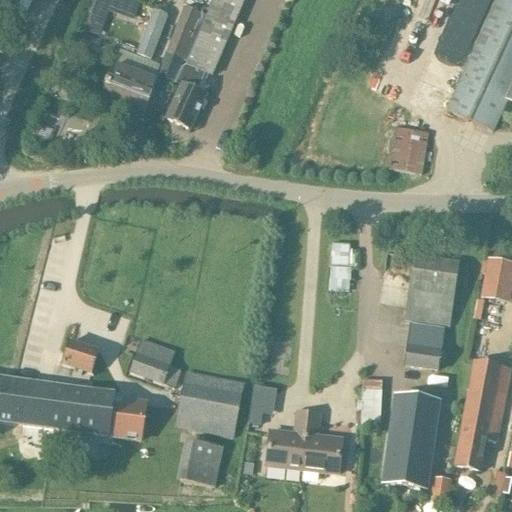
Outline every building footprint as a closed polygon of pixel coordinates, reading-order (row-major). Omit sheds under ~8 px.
[(211,77),(243,3),(235,0),(213,0),(185,66),(204,74),(211,77)] [(511,87),(511,0),(497,0),(446,112),(491,133),(504,105),(511,87)] [(181,60),(199,13),(184,8),(166,54),(181,60)] [(142,116),(156,80),(115,64),(101,100),(142,116)] [(181,87),(165,120),(189,131),(205,97),(196,92),(204,74),(185,66),(178,68),(172,83),(181,87)] [(37,121),(30,140),(74,156),(81,137),(56,128),(37,121)] [(420,176),(427,135),(395,130),(389,171),(420,176)] [(348,267),(350,246),(330,246),(329,266),(348,267)] [(448,328),(457,265),(413,258),(404,321),(448,328)] [(511,269),(511,265),(489,261),(482,302),(505,306),(511,269)] [(349,282),(350,269),(330,267),(329,281),(349,282)] [(173,390),(180,372),(169,368),(174,354),(141,342),(130,374),(173,390)] [(68,344),(61,366),(90,376),(97,354),(98,353),(69,343),(68,344)] [(403,369),(437,374),(440,355),(405,350),(403,369)] [(495,444),(509,372),(474,365),(454,468),(480,473),(486,442),(495,444)] [(232,440),(243,386),(186,375),(175,429),(232,440)] [(0,422),(140,443),(145,406),(112,402),(113,397),(0,380),(0,422)] [(381,392),(382,382),(362,381),(362,391),(359,430),(379,431),(381,392)] [(425,491),(438,405),(394,399),(382,485),(425,491)] [(265,468),(301,472),(307,414),(294,413),(292,436),(269,434),(265,468)] [(307,414),(301,472),(337,476),(341,442),(318,439),(320,416),(307,414)] [(256,429),(258,417),(246,416),(244,427),(256,429)] [(214,489),(221,450),(188,443),(180,482),(214,489)] [(433,480),(430,502),(448,505),(451,482),(433,480)]
